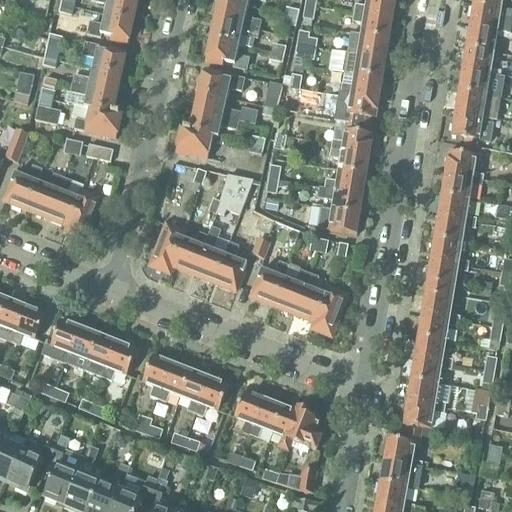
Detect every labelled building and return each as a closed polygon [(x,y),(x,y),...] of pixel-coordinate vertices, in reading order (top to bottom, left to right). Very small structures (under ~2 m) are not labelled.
[(70,0),(63,0),(61,7),(73,10),(75,1),(70,0)] [(116,0),(92,0),(92,4),(107,8),(105,19),(133,25),(137,5),(116,0)] [(220,0),(219,4),(248,9),(250,0),(266,3),(266,0),(220,0)] [(306,0),(305,8),(315,10),(316,0),(306,0)] [(355,7),(354,17),(393,23),(397,1),(388,0),(367,0),(366,9),(355,7)] [(473,6),(469,29),(508,35),(509,30),(511,13),(502,11),(504,1),(498,0),(488,0),(487,8),(473,6)] [(511,0),(473,0),(473,6),(487,8),(488,0),(498,0),(504,1),(511,2),(511,4),(511,0)] [(7,1),(5,9),(13,12),(15,3),(7,1)] [(219,4),(215,22),(259,32),(261,22),(246,19),(248,9),(219,4)] [(61,7),(59,15),(71,18),(73,10),(61,7)] [(305,8),(302,28),(310,29),(311,23),(312,23),(315,10),(305,8)] [(5,9),(2,17),(11,20),(13,12),(5,9)] [(287,10),(285,18),(297,21),(299,12),(287,10)] [(354,17),(352,25),(362,27),(360,38),(390,43),(393,23),(354,17)] [(285,18),(283,26),(295,29),(297,21),(285,18)] [(91,24),(88,37),(101,40),(102,36),(113,39),(112,42),(128,46),(133,25),(105,19),(103,27),(91,24)] [(215,22),(211,43),(239,49),(248,50),(253,51),(255,40),(257,41),(259,32),(215,22)] [(465,50),(465,51),(494,56),(494,54),(496,40),(507,41),(511,42),(511,36),(508,35),(469,29),(465,50)] [(299,34),(297,46),(306,48),(315,49),(316,41),(308,40),(309,35),(301,34),(299,34)] [(50,35),(46,55),(58,57),(62,38),(50,35)] [(350,36),(347,57),(386,63),(390,43),(360,38),(350,36)] [(211,43),(206,63),(223,67),(224,63),(234,65),(233,69),(247,72),(249,60),(237,57),(239,49),(211,43)] [(86,45),(83,58),(96,61),(94,69),(122,75),(126,54),(110,50),(109,54),(99,52),(99,48),(86,45)] [(297,46),(295,59),(313,62),(315,49),(306,48),(297,46)] [(275,47),(273,55),(285,57),(286,49),(275,47)] [(465,51),(462,72),(500,79),(501,73),(491,72),(494,56),(465,51)] [(331,54),(328,73),(344,76),(353,77),(383,82),(386,63),(347,57),(331,54)] [(46,55),(43,66),(56,69),(58,57),(46,55)] [(273,55),(271,63),(283,66),(285,57),(273,55)] [(75,77),(73,86),(117,96),(122,75),(94,69),(91,81),(75,77)] [(205,71),(200,94),(228,100),(230,91),(242,93),(245,80),(232,78),(232,81),(221,79),(222,75),(205,71)] [(462,72),(458,95),(486,100),(500,102),(504,79),(500,79),(462,72)] [(20,76),(16,96),(30,99),(34,79),(20,76)] [(344,76),(340,96),(350,98),(380,103),(383,82),(353,77),(344,76)] [(292,79),(290,84),(300,86),(301,79),(292,77),(292,79)] [(45,79),(43,86),(55,89),(57,82),(45,79)] [(289,91),(299,93),(300,86),(290,84),(289,91)] [(73,86),(71,96),(74,96),(87,99),(85,109),(90,110),(119,117),(120,115),(113,114),(117,96),(73,86)] [(42,90),(40,100),(52,103),(55,93),(42,90)] [(200,94),(195,114),(239,124),(241,115),(225,111),(228,100),(200,94)] [(458,95),(454,116),(492,122),(497,123),(500,102),(486,100),(458,95)] [(339,103),(336,123),(345,124),(372,128),(373,121),(376,121),(380,103),(350,98),(340,96),(339,103)] [(38,108),(35,123),(57,128),(60,113),(50,111),(52,103),(40,100),(38,108)] [(266,100),(264,108),(276,111),(277,107),(278,102),(266,100)] [(276,111),(276,113),(284,114),(286,104),(278,102),(277,107),(276,111)] [(264,108),(263,117),(274,120),(276,113),(276,111),(264,108)] [(76,121),(73,131),(116,141),(121,118),(119,117),(90,110),(88,123),(76,121)] [(185,129),(185,131),(213,138),(213,137),(219,138),(220,129),(237,132),(239,124),(195,114),(191,130),(185,129)] [(454,116),(451,137),(459,139),(459,140),(462,141),(461,147),(478,150),(479,143),(479,142),(488,144),(491,128),(492,122),(454,116)] [(332,143),(331,150),(371,157),(374,136),(371,136),(372,128),(345,124),(343,141),(332,139),(332,143)] [(182,131),(177,154),(208,161),(213,138),(185,131),(182,131)] [(16,132),(5,161),(17,165),(28,136),(16,132)] [(252,138),(250,146),(262,149),(264,141),(252,138)] [(67,142),(64,155),(72,157),(75,144),(67,142)] [(75,144),(72,157),(80,158),(83,146),(75,144)] [(250,146),(248,154),(261,157),(262,149),(250,146)] [(90,147),(87,160),(94,161),(97,149),(90,147)] [(449,153),(445,175),(484,182),(485,177),(473,175),(476,159),(478,150),(461,147),(460,154),(457,153),(457,154),(449,153)] [(97,149),(94,161),(110,165),(111,165),(114,152),(97,149)] [(331,150),(329,160),(339,162),(337,173),(367,178),(371,157),(331,150)] [(15,175),(4,203),(26,212),(37,184),(41,172),(31,168),(27,180),(15,175)] [(271,168),(269,182),(279,183),(281,169),(271,168)] [(196,172),(192,184),(200,186),(204,174),(196,172)] [(325,182),(323,191),(364,198),(367,178),(337,173),(335,184),(325,182)] [(445,175),(441,197),(469,202),(472,186),(483,188),(484,182),(445,175)] [(37,184),(26,212),(46,220),(61,180),(52,176),(48,188),(37,184)] [(218,202),(214,214),(222,217),(223,217),(225,212),(239,217),(242,208),(248,193),(252,181),(251,181),(250,185),(226,180),(227,176),(226,176),(224,182),(218,202)] [(61,180),(46,220),(66,228),(77,200),(80,192),(82,193),(83,189),(71,184),(61,180)] [(269,182),(267,195),(277,196),(279,183),(269,182)] [(319,190),(318,199),(322,200),(332,201),(330,211),(361,217),(364,198),(323,191),(319,190)] [(68,228),(64,236),(85,243),(101,201),(95,198),(82,193),(80,192),(77,200),(66,228),(68,228)] [(441,197),(438,218),(474,225),(475,221),(466,220),(469,202),(441,197)] [(211,200),(207,212),(214,214),(218,202),(211,200)] [(269,200),(267,211),(279,213),(281,202),(273,201),(269,200)] [(508,223),(511,210),(498,207),(496,220),(508,223)] [(312,208),(309,228),(327,231),(358,237),(361,217),(330,211),(312,208)] [(438,220),(434,240),(462,245),(464,230),(473,232),(474,225),(438,218),(438,220)] [(166,226),(150,268),(169,276),(172,269),(183,241),(186,234),(166,226)] [(207,239),(192,277),(214,285),(225,256),(213,252),(220,233),(211,229),(207,239)] [(183,241),(172,269),(192,277),(207,239),(198,235),(194,245),(183,241)] [(311,238),(308,251),(317,253),(319,240),(311,238)] [(319,240),(317,253),(325,255),(328,242),(319,240)] [(434,243),(431,262),(469,269),(470,264),(459,262),(462,248),(462,245),(434,240),(434,243)] [(259,241),(253,256),(264,261),(270,246),(259,241)] [(225,256),(214,285),(236,293),(247,266),(234,261),(239,247),(230,244),(225,256)] [(338,244),(335,257),(345,258),(347,246),(338,244)] [(426,289),(425,294),(440,297),(442,287),(456,289),(459,273),(468,274),(469,269),(431,262),(430,268),(427,284),(426,289)] [(511,263),(504,263),(502,275),(511,277),(511,269),(511,263)] [(262,271),(251,299),(274,308),(285,278),(289,268),(280,264),(275,276),(262,271)] [(285,278),(274,308),(293,315),(308,275),(299,271),(295,282),(285,278)] [(308,275),(293,315),(314,323),(325,294),(314,290),(318,279),(308,275)] [(502,275),(500,288),(509,289),(511,277),(502,275)] [(422,312),(421,318),(460,324),(461,318),(452,317),(455,300),(456,294),(456,289),(442,287),(440,297),(425,294),(422,312)] [(315,323),(312,331),(332,338),(348,296),(327,288),(325,294),(314,323),(315,323)] [(0,320),(0,339),(3,341),(12,345),(27,308),(8,301),(0,320)] [(27,308),(12,345),(20,348),(35,353),(39,344),(35,342),(39,331),(41,332),(42,328),(41,328),(46,316),(27,308)] [(494,317),(492,329),(500,331),(502,318),(494,317)] [(419,335),(418,340),(446,344),(447,340),(449,328),(460,329),(460,324),(421,318),(419,335)] [(46,346),(42,357),(66,366),(66,365),(71,353),(81,329),(62,322),(57,334),(56,333),(54,337),(56,338),(51,348),(46,346)] [(71,353),(66,365),(75,369),(85,373),(89,363),(99,336),(81,329),(71,353)] [(492,329),(490,342),(498,343),(500,331),(492,329)] [(89,363),(85,373),(104,380),(119,344),(99,336),(89,363)] [(416,353),(414,361),(452,368),(453,362),(443,361),(446,348),(446,344),(418,340),(416,353)] [(490,342),(488,351),(497,352),(498,343),(490,342)] [(119,344),(104,380),(113,383),(116,374),(128,378),(132,367),(133,367),(134,364),(133,364),(137,353),(138,352),(119,344)] [(148,373),(144,384),(155,389),(151,399),(159,402),(174,365),(154,358),(150,370),(149,369),(147,373),(148,373)] [(485,359),(483,373),(493,375),(495,361),(485,359)] [(413,368),(410,383),(439,388),(441,373),(442,372),(451,373),(452,368),(414,361),(413,368)] [(174,365),(159,402),(166,405),(170,396),(182,400),(193,373),(174,365)] [(3,370),(0,375),(0,377),(11,382),(14,375),(3,370)] [(193,373),(182,400),(191,403),(187,413),(196,417),(211,380),(193,373)] [(483,373),(481,384),(491,386),(493,375),(483,373)] [(502,376),(501,385),(511,386),(511,377),(502,376)] [(211,380),(196,417),(204,420),(208,410),(219,414),(224,403),(225,403),(226,401),(225,400),(230,387),(211,380)] [(409,390),(407,405),(444,411),(445,406),(448,406),(450,390),(439,388),(410,383),(409,390)] [(45,387),(42,395),(54,400),(57,392),(45,387)] [(474,390),(473,397),(489,399),(490,393),(474,390)] [(57,392),(54,400),(65,405),(69,397),(57,392)] [(240,409),(236,421),(246,425),(242,434),(252,438),(256,428),(266,401),(246,393),(241,406),(240,406),(239,409),(240,409)] [(15,410),(9,423),(18,427),(31,398),(23,394),(20,399),(15,410)] [(12,396),(7,407),(15,410),(20,399),(12,396)] [(471,406),(469,415),(475,416),(474,420),(485,422),(489,399),(473,397),(471,406)] [(498,400),(496,409),(509,411),(511,402),(498,400)] [(256,428),(252,438),(260,441),(264,432),(274,435),(284,408),(266,401),(256,428)] [(82,402),(79,410),(91,415),(94,407),(82,402)] [(406,410),(403,426),(410,427),(408,435),(421,438),(422,430),(431,431),(443,433),(446,417),(444,416),(444,411),(407,405),(406,410)] [(284,408),(274,435),(282,438),(278,449),(289,454),(291,448),(294,443),(306,410),(296,406),(293,412),(284,408)] [(94,407),(91,415),(102,420),(106,412),(94,407)] [(496,409),(495,417),(508,419),(509,411),(496,409)] [(306,410),(294,443),(308,449),(316,452),(327,425),(311,419),(313,413),(306,410)] [(220,426),(224,416),(219,414),(215,424),(220,426)] [(136,424),(134,432),(146,436),(149,429),(151,423),(138,419),(136,424)] [(149,429),(146,436),(158,441),(160,433),(149,429)] [(388,440),(384,463),(421,469),(422,465),(413,463),(416,446),(416,445),(420,446),(421,438),(408,435),(407,443),(402,442),(402,441),(400,441),(399,442),(388,440)] [(174,437),(171,445),(183,449),(186,441),(174,437)] [(58,447),(53,458),(60,461),(62,462),(66,453),(66,451),(70,442),(62,438),(58,447)] [(186,441),(183,449),(195,453),(198,445),(186,441)] [(2,442),(0,447),(0,479),(8,483),(23,451),(2,442)] [(48,443),(43,454),(53,458),(58,447),(48,443)] [(23,451),(8,483),(17,487),(16,489),(28,494),(43,461),(32,456),(35,449),(32,447),(26,445),(23,451)] [(490,448),(489,456),(501,459),(503,450),(490,448)] [(80,475),(66,508),(75,511),(74,511),(88,511),(101,483),(88,478),(97,456),(96,455),(90,452),(89,452),(85,461),(80,475)] [(58,466),(44,499),(66,508),(80,475),(85,461),(66,453),(62,462),(60,461),(58,466)] [(230,456),(227,464),(239,468),(242,460),(230,456)] [(489,456),(487,465),(500,467),(501,459),(489,456)] [(180,457),(176,468),(191,474),(195,462),(180,457)] [(242,460),(239,468),(251,472),(254,464),(242,460)] [(384,463),(380,484),(408,490),(417,492),(421,474),(421,469),(384,463)] [(101,483),(88,511),(113,511),(122,492),(128,477),(130,471),(120,467),(112,488),(101,483)] [(209,467),(205,480),(213,483),(218,471),(209,467)] [(278,475),(275,484),(286,488),(286,489),(297,493),(311,495),(315,472),(301,470),(299,477),(288,475),(288,476),(278,475)] [(264,471),(261,480),(275,485),(275,484),(278,475),(264,471)] [(122,492),(113,511),(138,511),(143,501),(145,496),(142,495),(146,485),(128,477),(122,492)] [(458,477),(454,498),(471,501),(475,480),(458,477)] [(146,485),(142,495),(145,496),(152,499),(156,487),(158,482),(149,479),(146,485)] [(246,480),(241,497),(251,500),(256,483),(246,480)] [(158,482),(156,487),(165,491),(168,484),(158,481),(158,482)] [(380,485),(376,506),(405,511),(424,511),(425,510),(415,508),(405,507),(408,490),(380,484),(380,485)] [(156,487),(152,499),(161,502),(165,491),(156,487)] [(480,494),(479,502),(492,505),(493,496),(480,494)] [(300,502),(297,511),(308,511),(310,503),(300,502)] [(479,502),(478,510),(489,511),(490,511),(492,505),(479,502)]
